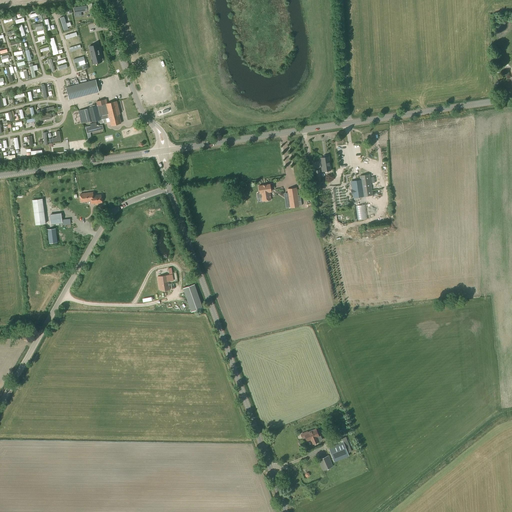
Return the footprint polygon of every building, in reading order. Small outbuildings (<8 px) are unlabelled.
[(87,6),(72,8),(72,12),(80,11),(80,12),(81,12),(81,11),(87,10),(87,11),(93,10),(92,3),(86,4),(87,6)] [(68,29),(64,17),(59,18),(63,30),(68,29)] [(84,22),(86,31),(95,29),(93,19),(84,22)] [(64,34),(65,39),(77,36),(75,31),(64,34)] [(84,36),(87,43),(97,40),(94,32),(84,36)] [(97,44),(89,46),(93,61),(101,58),(97,44)] [(69,100),(99,92),(96,80),(65,87),(69,100)] [(107,103),(106,99),(95,102),(96,106),(87,108),(83,110),(78,111),(81,124),(86,123),(91,122),(100,120),(101,124),(107,122),(110,122),(111,126),(121,123),(119,115),(120,114),(117,101),(107,103)] [(97,125),(96,123),(92,123),(90,124),(90,126),(85,127),(87,133),(88,138),(91,137),(90,132),(103,129),(102,125),(98,126),(98,125),(97,125)] [(57,138),(52,139),(52,143),(61,141),(59,131),(56,132),(57,138)] [(348,166),(348,161),(346,161),(346,159),(350,158),(349,156),(345,156),(345,155),(341,155),(342,167),(348,166)] [(322,171),(330,170),(328,157),(321,158),(322,164),(321,164),(322,171)] [(312,182),(315,181),(321,181),(320,170),(315,171),(315,173),(310,174),(312,182)] [(373,195),(369,174),(359,176),(360,180),(361,180),(362,184),(351,185),(353,198),(363,197),(373,195)] [(270,184),(258,186),(259,194),(261,194),(261,197),(262,201),(271,200),(270,192),(271,192),(270,184)] [(290,203),(286,203),(287,207),(290,207),(298,206),(302,205),(300,195),(297,195),(296,188),(288,189),(290,203)] [(93,196),(93,192),(80,194),(81,202),(90,201),(91,204),(102,203),(101,195),(93,196)] [(357,199),(359,219),(367,218),(366,198),(357,199)] [(35,225),(46,224),(42,199),(32,200),(35,225)] [(62,219),(61,213),(58,214),(58,215),(52,215),(49,215),(50,224),(62,223),(62,225),(71,224),(70,219),(62,219)] [(47,229),(49,244),(57,242),(55,228),(47,229)] [(170,290),(168,281),(169,281),(168,275),(158,277),(160,290),(161,289),(162,291),(170,290)] [(194,284),(183,288),(191,312),(202,308),(194,284)] [(319,437),(316,429),(308,432),(307,431),(300,434),(302,439),(305,438),(307,442),(310,441),(311,445),(320,441),(318,437),(319,437)] [(334,462),(349,456),(348,453),(351,451),(347,442),(345,437),(340,439),(341,443),(329,448),(334,462)] [(323,471),(333,467),(328,455),(318,459),(323,471)]
